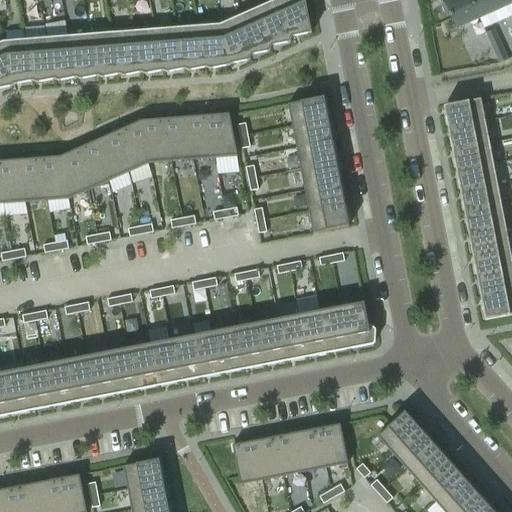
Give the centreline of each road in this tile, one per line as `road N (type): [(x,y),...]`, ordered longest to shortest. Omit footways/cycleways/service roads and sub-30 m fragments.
road 1 (residential): [(0,446),(411,365)]
road 2 (residential): [(339,0),(411,365)]
road 3 (residential): [(456,349),(385,0)]
road 4 (residential): [(411,365),(511,486)]
